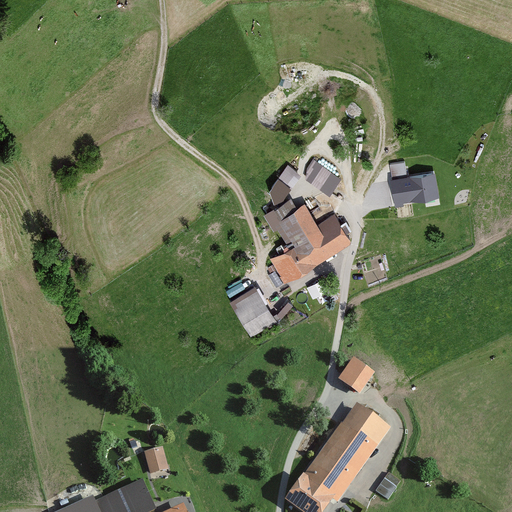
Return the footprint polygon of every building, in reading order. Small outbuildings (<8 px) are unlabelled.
[(307,170),(307,178),(331,195),(343,180),(315,159),(307,170)] [(303,175),(289,165),(279,181),(293,190),(303,175)] [(414,174),(389,178),(395,210),(403,209),(402,204),(413,202),(414,205),(440,200),(440,197),(451,195),(447,173),(434,175),(433,173),(414,176),(414,174)] [(285,284),(351,246),(351,240),(336,214),(320,224),(307,202),(299,208),(293,199),(276,209),(282,219),(276,223),(288,243),(293,240),(296,244),(270,259),(285,284)] [(322,282),(309,289),(314,299),(327,292),(322,282)] [(230,302),(252,338),(278,322),(256,286),(230,302)] [(290,328),(304,315),(294,304),(280,316),(290,328)] [(340,384),(360,399),(377,377),(356,362),(340,384)] [(343,427),(288,505),(297,511),(327,511),(334,503),(340,506),(393,431),(358,407),(344,428),(343,427)] [(145,454),(150,476),(170,472),(165,449),(145,454)] [(389,499),(402,479),(389,471),(376,490),(389,499)] [(187,511),(185,507),(172,511),(158,511),(145,482),(96,503),(93,498),(61,511),(187,511)]
